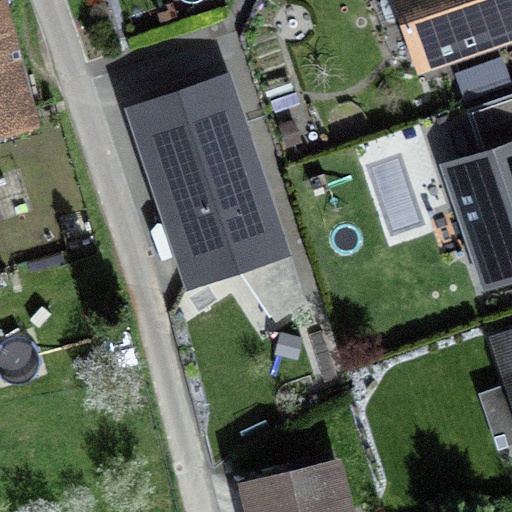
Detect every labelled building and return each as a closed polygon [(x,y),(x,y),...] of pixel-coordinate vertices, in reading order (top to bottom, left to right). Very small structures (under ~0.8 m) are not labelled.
[(0,105),(35,96),(8,0),(0,2),(0,105)] [(511,0),(401,0),(425,79),(511,53),(511,0)] [(283,241),(230,78),(136,108),(189,271),(283,241)] [(511,283),(511,144),(451,162),(488,290),(511,283)] [(41,218),(26,175),(0,184),(0,210),(6,230),(41,218)] [(511,332),(497,338),(511,373),(511,384),(478,399),(511,479),(511,332)] [(341,511),(330,464),(247,485),(253,511),(341,511)]
